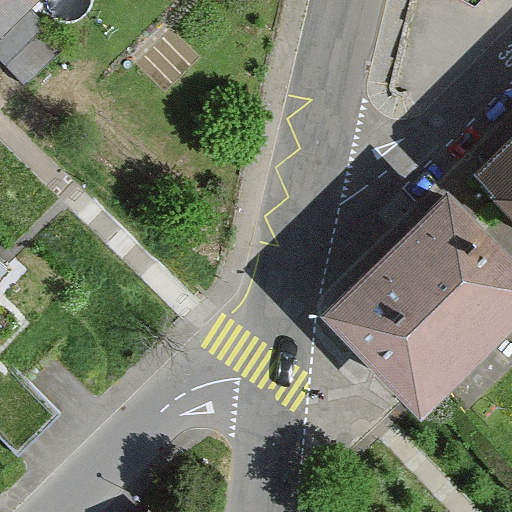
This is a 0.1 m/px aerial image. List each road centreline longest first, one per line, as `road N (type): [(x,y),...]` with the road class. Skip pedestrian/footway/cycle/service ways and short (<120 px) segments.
road 1 (residential): [(267,384),(212,379),(169,400),(49,511)]
road 2 (residential): [(511,62),(405,163),(349,195),(296,208)]
road 3 (unclassified): [(296,208),(345,0)]
road 4 (unclassified): [(267,384),(296,208)]
road 5 (unclassified): [(254,511),(267,384)]
